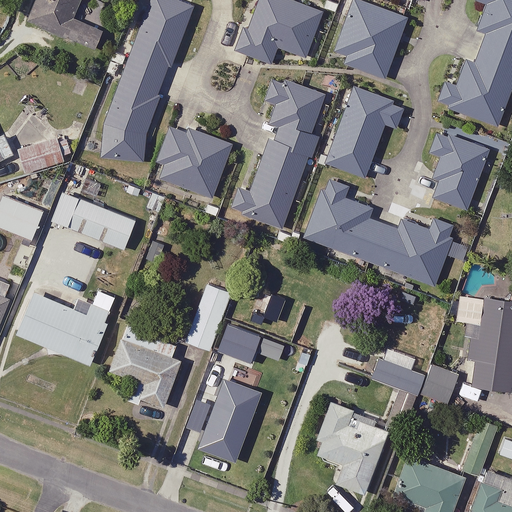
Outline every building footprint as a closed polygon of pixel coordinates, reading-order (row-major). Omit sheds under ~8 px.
[(78,0),(35,0),(28,18),(95,45),(102,28),(72,15),(78,0)] [(171,63),(191,2),(184,0),(139,0),(132,22),(137,24),(102,125),(101,157),(143,158),(144,140),(159,94),(155,93),(166,61),(171,63)] [(256,0),(237,47),(270,60),(278,43),(304,54),(322,9),(299,0),(256,0)] [(407,14),(370,0),(351,0),(334,47),(348,52),(345,60),(384,75),(407,14)] [(511,0),(478,0),(485,2),(476,26),(485,29),(474,59),(465,55),(455,82),(445,78),(437,100),(497,122),(511,81),(511,0)] [(282,225),(308,151),(313,153),(320,134),(315,132),(310,130),(324,92),(272,74),(263,98),(276,103),(270,120),(278,122),(273,138),(264,135),(246,185),(238,183),(230,207),(282,225)] [(403,103),(353,85),(325,159),(365,174),(384,120),(395,124),(403,103)] [(183,128),(170,123),(157,158),(165,161),(160,175),(212,194),(232,141),(185,124),(183,128)] [(428,148),(440,152),(433,173),(440,175),(433,194),(466,206),(488,145),(435,126),(428,148)] [(0,156),(10,152),(0,131),(0,156)] [(70,136),(62,138),(60,132),(19,142),(25,167),(66,157),(65,152),(73,150),(70,136)] [(347,183),(330,176),(326,185),(322,184),(304,234),(434,282),(452,232),(448,231),(451,222),(432,215),(428,223),(402,214),(397,225),(366,214),(370,204),(343,194),(347,183)] [(136,217),(62,187),(50,216),(124,246),(136,217)] [(43,208),(2,192),(0,197),(0,224),(31,237),(43,208)] [(0,316),(12,284),(0,279),(0,316)] [(231,289),(206,280),(185,338),(211,347),(231,289)] [(117,295),(98,287),(89,310),(34,287),(16,330),(90,361),(117,295)] [(454,317),(466,319),(464,333),(470,334),(467,355),(473,356),(469,380),(510,387),(511,374),(511,293),(477,288),(476,293),(458,291),(454,317)] [(135,374),(129,390),(127,396),(140,401),(142,394),(163,402),(180,356),(171,353),(175,341),(125,323),(109,365),(135,374)] [(393,358),(390,364),(372,356),(366,370),(416,391),(425,371),(393,358)] [(458,369),(432,361),(421,392),(447,400),(458,369)] [(330,397),(315,437),(321,439),(318,450),(343,459),(336,479),(364,489),(387,427),(349,413),(352,406),(330,397)] [(496,425),(480,418),(462,464),(478,470),(496,425)] [(511,443),(509,442),(507,441),(505,441),(503,441),(501,441),(498,442),(497,443),(495,445),(494,446),(492,448),(492,450),(491,452),(491,455),(492,457),(493,459),(494,461),(495,462),(497,464),(499,465),(501,466),(503,466),(506,466),(508,465),(510,465),(511,463),(511,443)] [(448,511),(463,473),(405,452),(391,490),(426,502),(422,511),(448,511)] [(511,511),(511,473),(482,463),(466,511),(511,511)]
